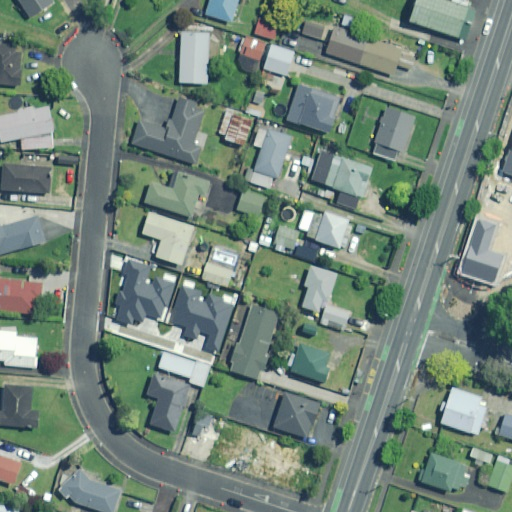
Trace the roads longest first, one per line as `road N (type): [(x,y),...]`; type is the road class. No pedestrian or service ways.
road 1 (residential): [(292,511),(142,459),(121,447),(93,406),(81,334),(102,106),(96,63)]
road 2 (secondary): [(511,6),(407,324)]
road 3 (secondary): [(407,324),(345,511)]
